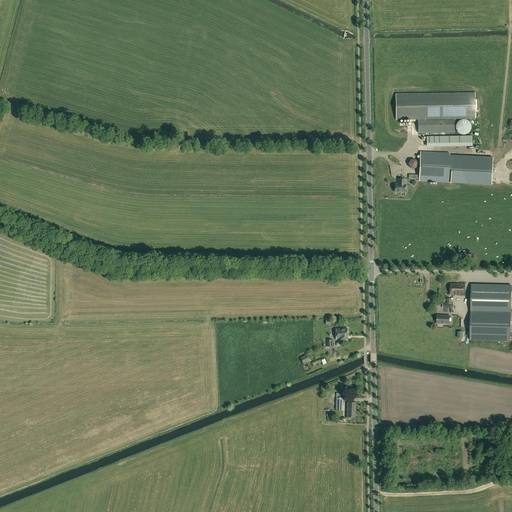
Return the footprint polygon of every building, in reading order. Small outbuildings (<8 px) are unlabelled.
[(475,93),(396,94),(396,120),(418,119),(418,133),(454,132),(454,119),(475,118),(475,93)] [(456,124),(455,127),(455,129),(456,131),(457,133),(459,134),(461,135),(463,135),(465,135),(468,133),(469,132),(470,130),(471,127),(471,125),(469,123),(467,121),(465,119),(461,119),(458,121),(456,124)] [(427,137),(427,144),(427,147),(472,146),(472,136),(427,137)] [(420,155),(419,175),(409,175),(409,179),(419,179),(419,180),(492,184),(493,160),(443,157),(443,156),(420,155)] [(394,192),(405,192),(405,185),(404,185),(404,179),(398,179),(398,184),(395,184),(394,192)] [(450,284),(449,295),(464,295),(465,284),(450,284)] [(509,285),(471,284),(471,312),(511,313),(511,285),(509,285)] [(455,297),(455,310),(466,310),(466,297),(455,297)] [(510,339),(510,320),(510,317),(511,313),(471,312),(470,334),(470,340),(510,340),(510,339)] [(437,324),(449,324),(450,316),(437,315),(437,324)] [(340,340),(347,340),(347,328),(340,328),(340,329),(335,329),(336,340),(340,340)] [(343,398),(342,398),(342,394),(334,393),(334,395),(333,398),(333,401),(334,403),(336,403),(335,410),(342,410),(343,398)]
